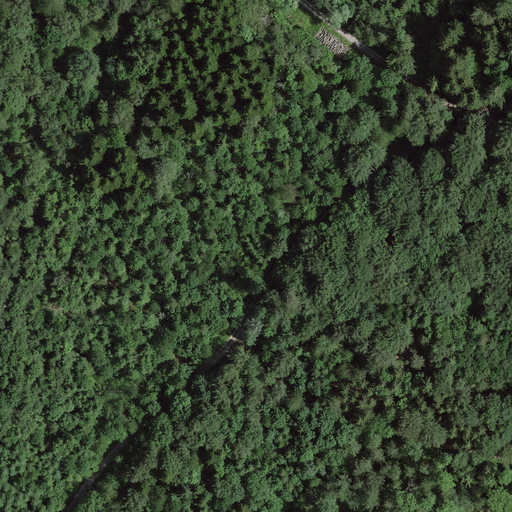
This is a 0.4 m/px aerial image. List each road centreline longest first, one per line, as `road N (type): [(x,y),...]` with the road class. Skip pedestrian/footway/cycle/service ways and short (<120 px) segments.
road 1 (track): [(511,105),(412,150),(337,197),(288,253),(228,348)]
road 2 (track): [(511,457),(366,427),(228,348)]
road 3 (track): [(228,348),(144,417),(85,482),(71,511)]
road 4 (track): [(304,0),(475,118)]
